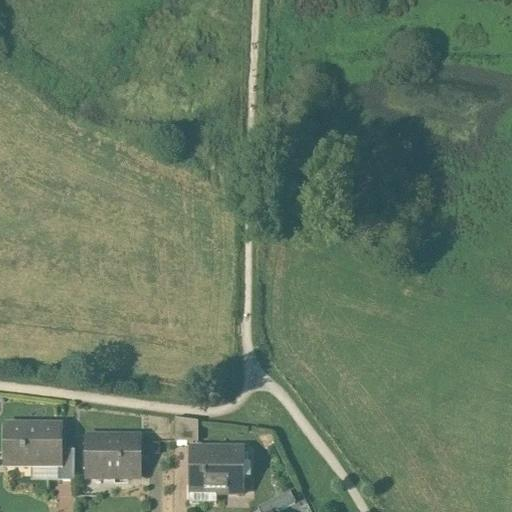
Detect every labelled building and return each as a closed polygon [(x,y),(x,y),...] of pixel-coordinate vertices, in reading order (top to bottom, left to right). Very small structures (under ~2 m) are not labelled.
[(192,422),(174,420),(174,444),(192,444),(192,443),(192,422)] [(61,428),(6,427),(6,468),(58,468),(61,468),(61,452),(61,428)] [(139,439),(86,439),(86,479),(139,479),(139,439)] [(225,451),(190,451),(189,494),(215,495),(242,495),(243,450),(225,449),(225,451)] [(74,452),(61,452),(61,468),(58,468),(58,483),(74,483),(74,452)] [(215,495),(189,494),(189,504),(215,504),(215,495)]
